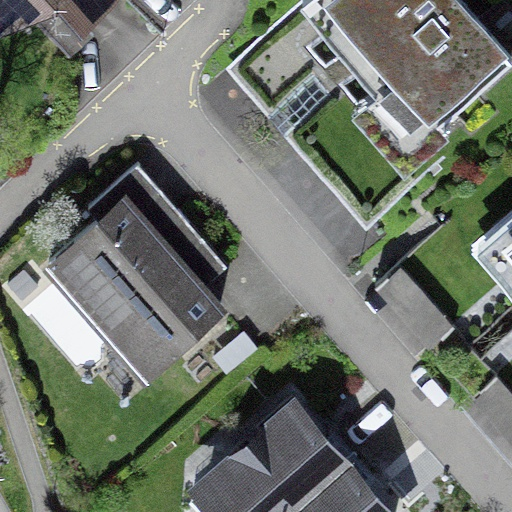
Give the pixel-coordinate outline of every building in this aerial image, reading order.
[(0,0),(0,28),(56,3),(81,28),(110,0),(0,0)] [(421,135),(302,0),(301,0),(235,58),(278,107),(314,75),(329,92),(293,124),(375,218),(442,159),(431,146),(448,131),(442,126),(437,121),(421,135)] [(442,126),(457,112),(453,107),(511,56),(462,0),(302,0),(421,135),(437,121),(442,126)] [(56,3),(32,14),(70,53),(93,31),(86,23),(81,28),(56,3)] [(189,220),(138,160),(88,204),(98,216),(49,259),(145,369),(221,303),(166,240),(189,220)] [(511,214),(494,230),(511,250),(511,214)] [(375,281),(511,438),(511,392),(494,372),(511,356),(511,325),(480,353),(470,341),(511,304),(511,291),(503,281),(453,325),(397,261),(375,281)] [(296,404),(205,483),(230,511),(286,511),(345,461),(296,404)] [(390,511),(345,461),(286,511),(390,511)]
